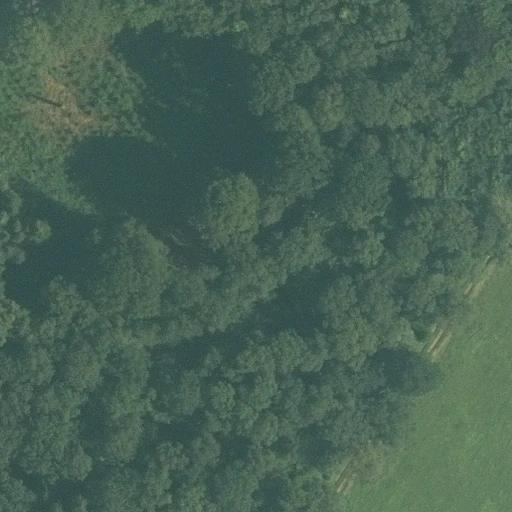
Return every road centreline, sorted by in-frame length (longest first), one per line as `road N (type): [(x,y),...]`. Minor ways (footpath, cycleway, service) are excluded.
road 1 (track): [(511,14),(245,178),(0,310)]
road 2 (track): [(318,511),(511,213)]
